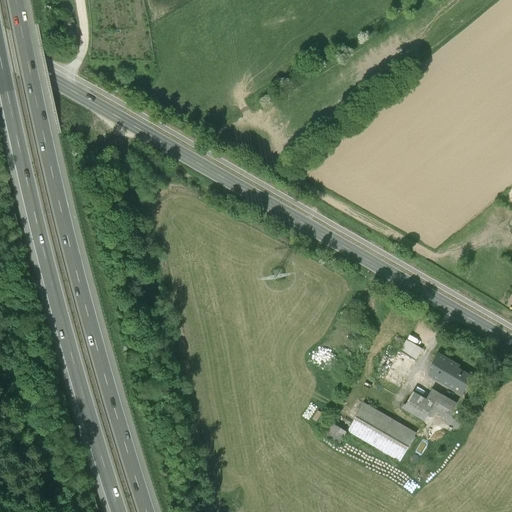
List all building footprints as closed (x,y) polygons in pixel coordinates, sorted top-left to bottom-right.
[(406,340),(400,351),(415,360),(422,349),(406,340)] [(458,366),(438,354),(431,365),(434,367),(429,375),(464,394),(469,386),(467,385),(471,377),(457,369),(458,366)] [(426,400),(413,392),(404,408),(424,420),(431,408),(448,418),(456,403),(432,389),(426,400)] [(416,433),(364,403),(348,431),(401,461),(416,433)] [(348,431),(331,421),(323,433),(340,443),(348,431)]
